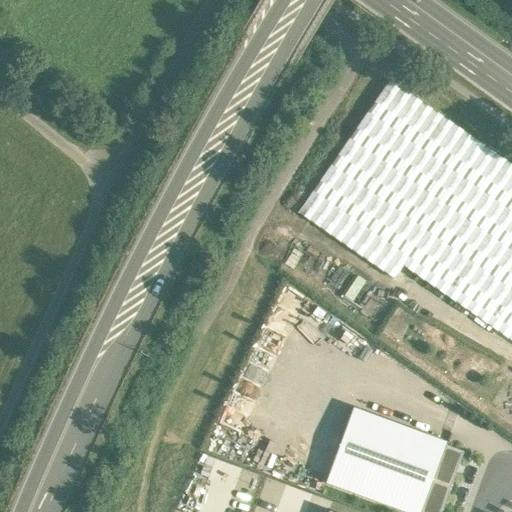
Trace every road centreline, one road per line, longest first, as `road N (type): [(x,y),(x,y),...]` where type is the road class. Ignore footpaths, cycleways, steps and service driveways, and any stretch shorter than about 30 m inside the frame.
road 1 (trunk): [(38,511),(146,273),(294,0)]
road 2 (track): [(298,0),(344,39),(349,77),(270,200),(239,269)]
road 3 (track): [(0,433),(114,180)]
road 4 (track): [(123,511),(239,269)]
road 5 (track): [(114,180),(210,0)]
road 6 (secondary): [(511,85),(393,0)]
road 7 (track): [(114,180),(0,94)]
